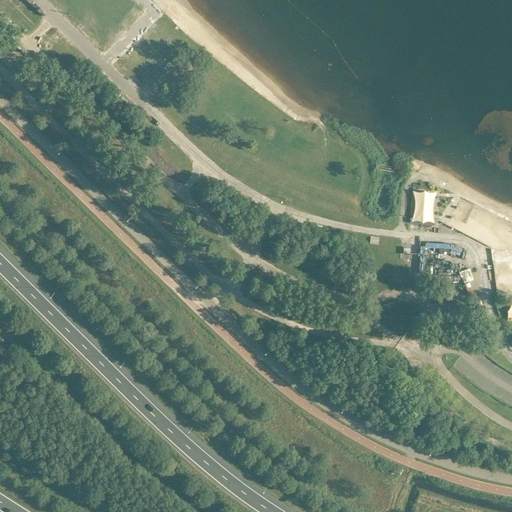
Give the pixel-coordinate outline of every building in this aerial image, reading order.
[(111,23),(138,52),(147,44),(120,16),(111,23)] [(169,90),(155,106),(174,123),(188,108),(169,90)] [(262,97),(256,105),(264,112),(270,104),(262,97)] [(187,133),(201,146),(208,139),(194,126),(187,133)] [(304,126),(301,136),(310,139),(314,129),(304,126)] [(220,150),(213,160),(222,165),(228,155),(220,150)] [(274,184),(270,194),(279,198),(283,187),(274,184)] [(467,209),(462,223),(480,230),(485,216),(467,209)] [(503,288),(511,288),(511,267),(503,268),(503,288)]
